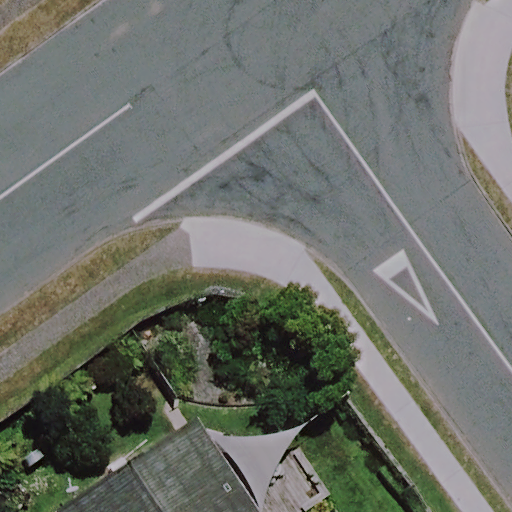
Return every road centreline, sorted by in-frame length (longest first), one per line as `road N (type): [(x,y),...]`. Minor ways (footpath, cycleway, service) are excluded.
road 1 (residential): [(511,387),(365,182),(258,14)]
road 2 (residential): [(0,193),(258,14)]
